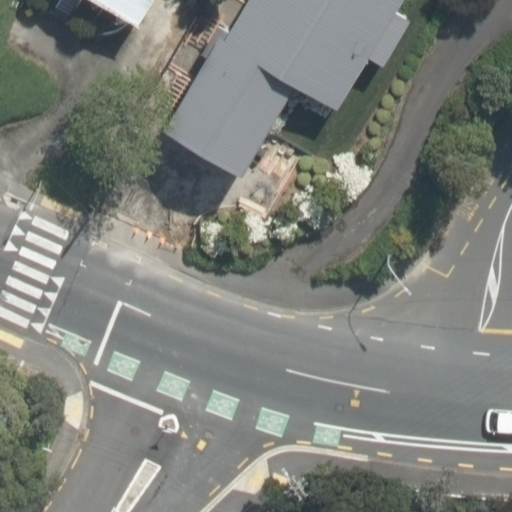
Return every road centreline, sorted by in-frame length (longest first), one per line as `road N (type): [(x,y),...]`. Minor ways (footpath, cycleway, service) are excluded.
road 1 (secondary): [(445,395),(352,385),(201,346)]
road 2 (secondary): [(201,346),(0,259)]
road 3 (residential): [(201,346),(143,484),(120,511)]
road 4 (tertiary): [(511,232),(445,395)]
